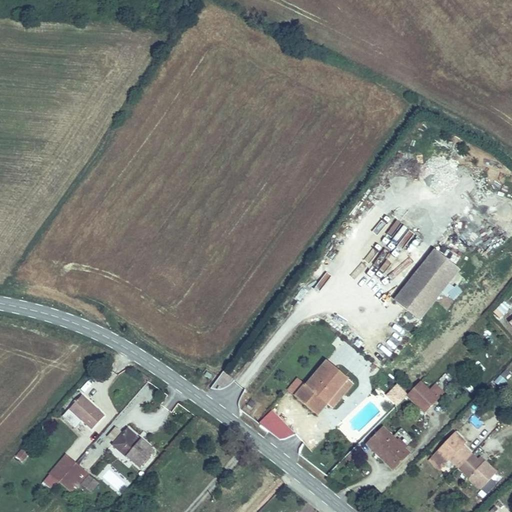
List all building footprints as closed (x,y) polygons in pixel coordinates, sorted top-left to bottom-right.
[(438,170),(447,178),(455,170),(446,161),(438,170)] [(380,228),(394,235),(402,220),(388,213),(380,228)] [(443,280),(453,266),(439,255),(401,304),(416,315),(443,280)] [(463,273),(453,266),(443,280),(452,287),(463,273)] [(425,322),(452,287),(443,280),(416,315),(425,322)] [(500,318),(511,306),(504,299),(493,311),(500,318)] [(327,359),(323,364),(333,372),(336,367),(327,359)] [(333,372),(323,364),(307,383),(329,401),(347,379),(349,378),(336,367),(333,372)] [(502,387),(510,372),(503,367),(494,382),(502,387)] [(226,391),(232,377),(222,372),(216,387),(226,391)] [(297,395),(307,383),(298,376),(289,388),(297,395)] [(474,386),(466,377),(461,382),(469,391),(474,386)] [(353,384),(347,379),(329,401),(327,404),(333,408),(353,384)] [(408,393),(406,395),(425,413),(440,398),(422,380),(408,393)] [(329,401),(307,383),(297,395),(319,413),(327,404),(329,401)] [(406,395),(408,393),(398,383),(386,395),(397,405),(406,395)] [(436,383),(431,387),(440,396),(444,391),(436,383)] [(77,394),(66,406),(91,428),(102,416),(77,394)] [(489,403),(480,413),(487,419),(496,409),(489,403)] [(282,443),(294,430),(271,409),(259,422),(282,443)] [(127,428),(113,444),(139,465),(153,449),(127,428)] [(408,455),(385,430),(369,444),(394,470),(408,455)] [(460,432),(442,449),(451,459),(481,490),(500,473),(490,462),(485,467),(480,462),(466,446),(469,442),(460,432)] [(81,460),(87,455),(84,451),(98,439),(93,434),(73,451),(81,460)] [(451,459),(442,449),(434,458),(443,467),(451,459)] [(49,470),(58,477),(74,459),(65,451),(49,470)] [(485,457),(480,462),(485,467),(490,462),(485,457)] [(74,459),(58,477),(69,487),(85,470),(74,459)] [(90,474),(85,470),(69,487),(75,492),(90,474)]
